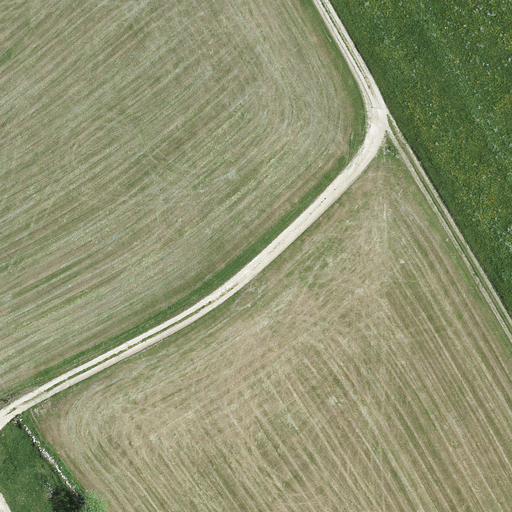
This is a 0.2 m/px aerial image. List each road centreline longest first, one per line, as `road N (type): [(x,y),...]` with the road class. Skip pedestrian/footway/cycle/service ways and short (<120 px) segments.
road 1 (track): [(0,412),(221,295),(367,144),(374,113),(364,73),(321,0)]
road 2 (track): [(511,325),(369,91)]
